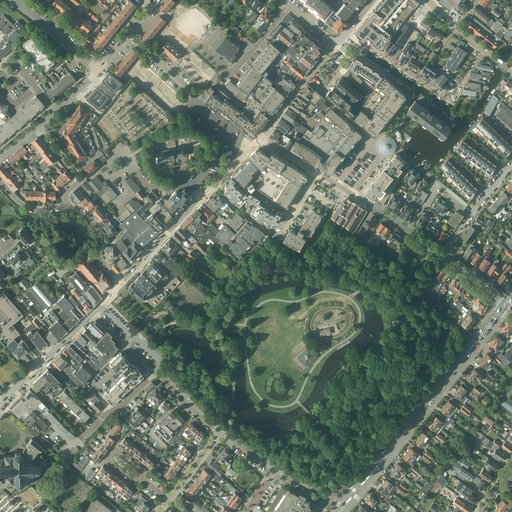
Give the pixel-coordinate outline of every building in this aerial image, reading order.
[(60,0),(55,0),(52,4),(64,14),(70,7),(60,0)] [(128,2),(121,11),(127,17),(137,5),(130,0),(128,2)] [(174,0),(165,0),(160,7),(167,13),(176,1),(174,0)] [(248,20),(247,21),(250,24),(254,20),(256,18),(258,15),(256,13),(255,13),(256,11),(259,7),(261,9),(264,5),(262,4),(262,2),(260,2),(259,2),(257,0),(256,0),(255,0),(254,0),(252,3),(253,4),(249,8),(255,13),(248,20)] [(301,0),(302,1),(303,0),(305,2),(304,3),(307,6),(308,5),(310,7),(308,9),(311,11),(312,10),(316,14),(315,15),(318,17),(320,15),(322,17),(321,18),(324,21),(333,10),(334,9),(329,5),(324,1),(324,0),(301,0)] [(357,9),(361,5),(362,6),(362,5),(355,0),(345,0),(344,2),(345,3),(354,11),(356,8),(357,9)] [(360,25),(354,32),(357,35),(361,39),(361,38),(364,41),(365,40),(371,44),(377,48),(378,48),(377,49),(380,51),(380,50),(380,51),(381,50),(382,49),(384,51),(405,20),(420,2),(417,0),(381,0),(381,1),(374,10),(373,9),(371,12),(366,18),(366,17),(360,25)] [(457,9),(463,13),(464,13),(469,7),(463,3),(464,0),(462,0),(461,2),(461,1),(456,8),(457,9)] [(196,3),(172,31),(188,45),(194,37),(191,35),(197,28),(204,33),(210,25),(209,24),(213,18),(196,3)] [(355,11),(354,11),(345,3),(337,13),(334,11),(331,15),(337,21),(340,17),(346,21),(355,11)] [(502,7),(496,3),(493,7),(494,8),(499,11),(502,7)] [(476,6),(471,11),(483,20),(489,25),(489,24),(491,26),(490,28),(491,29),(496,33),(502,25),(503,24),(497,19),(496,20),(495,22),(493,20),(490,17),(476,6)] [(70,7),(64,14),(76,23),(81,17),(70,7)] [(261,20),(259,23),(262,25),(261,26),(264,29),(268,23),(266,21),(266,20),(267,20),(271,15),(272,13),(270,11),(269,10),(269,9),(268,8),(267,8),(266,8),(260,15),(259,16),(262,19),(261,20)] [(499,11),(494,8),(491,12),(497,17),(501,13),(499,11)] [(121,11),(112,23),(118,28),(127,17),(121,11)] [(159,14),(142,36),(149,42),(166,20),(159,14)] [(0,58),(1,57),(2,58),(13,46),(11,44),(12,43),(13,44),(21,36),(17,32),(24,26),(18,20),(13,25),(3,15),(0,17),(0,30),(4,34),(2,36),(4,37),(0,41),(0,58)] [(273,40),(273,41),(284,50),(285,49),(292,55),(293,55),(309,68),(313,64),(290,46),(296,40),(298,42),(297,42),(301,45),(306,50),(316,58),(322,51),(314,45),(312,46),(310,45),(309,46),(296,35),(303,27),(294,19),(293,21),(286,15),(270,34),(272,36),(271,38),(273,40)] [(344,28),(336,22),(337,21),(331,15),(326,22),(332,27),(339,33),(344,28)] [(81,17),(76,23),(88,33),(93,26),(81,17)] [(348,23),(346,21),(340,17),(337,21),(336,22),(344,28),(348,23)] [(432,22),(430,20),(426,18),(421,25),(427,29),(432,22)] [(464,25),(469,28),(473,22),(469,19),(464,25)] [(496,33),(495,34),(500,38),(504,34),(505,34),(504,37),(508,40),(511,34),(511,20),(507,28),(502,25),(496,33)] [(469,28),(473,31),(477,26),(473,22),(469,28)] [(112,23),(102,34),(109,40),(118,28),(112,23)] [(392,42),(400,47),(413,28),(405,23),(392,42)] [(427,33),(434,38),(439,31),(431,26),(427,33)] [(473,31),(477,35),(482,29),(477,26),(473,31)] [(299,35),(303,38),(308,32),(304,29),(299,35)] [(477,35),(482,38),(486,33),(482,29),(477,35)] [(443,34),(439,31),(434,38),(438,41),(443,34)] [(303,38),(307,41),(312,35),(308,32),(303,38)] [(482,38),(486,42),(490,36),(486,33),(482,38)] [(95,43),(93,46),(99,51),(109,40),(102,34),(95,43)] [(307,41),(311,45),(312,43),(312,41),(314,41),(316,39),(312,35),(307,41)] [(227,36),(216,51),(232,63),(239,55),(237,54),(242,47),(227,36)] [(486,42),(490,45),(495,40),(490,36),(486,42)] [(22,46),(45,71),(54,63),(32,38),(22,46)] [(311,45),(310,45),(312,46),(314,45),(322,51),(326,47),(316,39),(314,41),(312,41),(312,43),(311,45)] [(161,47),(174,60),(181,53),(168,40),(161,47)] [(290,46),(313,64),(317,60),(305,51),(306,50),(301,45),(298,49),(295,46),(297,42),(298,42),(296,40),(290,46)] [(495,40),(490,45),(495,48),(499,43),(495,40)] [(280,50),(289,58),(292,61),(294,63),(306,72),(309,68),(293,55),(292,55),(285,49),(284,50),(273,41),(272,42),(271,43),(274,45),(280,50)] [(272,42),(271,42),(271,43),(270,43),(267,47),(252,66),(261,73),(263,71),(265,72),(263,75),(265,77),(269,73),(265,69),(280,50),(274,45),(271,43),(272,42)] [(386,52),(391,55),(395,49),(397,46),(392,42),(386,52)] [(448,60),(443,68),(445,69),(447,67),(448,68),(454,71),(457,66),(460,62),(463,57),(467,52),(461,49),(459,47),(457,46),(454,51),(451,55),(448,60)] [(132,47),(114,70),(121,76),(139,53),(132,47)] [(408,57),(411,53),(408,51),(406,56),(403,54),(397,62),(402,66),(408,57)] [(428,57),(433,61),(438,54),(433,51),(428,57)] [(412,53),(409,58),(406,62),(408,64),(417,71),(422,63),(415,59),(417,55),(413,52),(412,53)] [(185,57),(178,64),(204,87),(215,75),(211,73),(208,77),(185,57)] [(285,63),(290,67),(301,77),(306,72),(294,63),(292,61),(289,58),(285,63)] [(357,58),(349,67),(361,78),(375,87),(383,75),(357,58)] [(425,77),(431,68),(428,66),(430,64),(427,62),(420,73),(424,76),(423,76),(425,77)] [(280,68),(297,82),(301,77),(290,67),(289,68),(284,63),(280,68)] [(478,64),(477,67),(477,71),(483,72),(484,69),(490,70),(490,67),(478,64)] [(146,65),(139,72),(152,85),(159,78),(146,65)] [(252,66),(251,66),(250,66),(237,83),(237,84),(251,95),(255,98),(254,99),(273,113),(277,108),(287,94),(288,93),(284,90),(282,92),(275,87),(270,84),(272,82),(272,81),(265,77),(263,75),(261,73),(252,66)] [(297,82),(280,68),(278,71),(295,84),(297,82)] [(352,71),(348,68),(343,75),(348,79),(350,77),(366,91),(363,95),(368,100),(375,88),(373,86),(352,71)] [(431,81),(438,70),(436,68),(435,70),(431,68),(425,77),(427,78),(431,81)] [(292,88),(295,84),(278,71),(279,72),(272,81),(272,82),(270,84),(275,87),(277,84),(277,85),(279,82),(282,84),(283,85),(284,84),(287,86),(288,85),(292,88)] [(69,72),(65,76),(71,83),(75,80),(69,72)] [(472,73),(471,80),(479,81),(479,78),(483,78),(483,75),(472,73)] [(440,74),(435,81),(438,84),(437,85),(443,89),(444,89),(448,91),(452,84),(448,82),(450,80),(444,76),(443,76),(440,74)] [(357,114),(353,119),(375,136),(407,96),(389,81),(390,81),(383,75),(382,77),(382,78),(375,88),(368,100),(361,109),(357,114)] [(65,76),(61,79),(68,87),(69,86),(69,85),(71,83),(65,76)] [(341,77),(336,83),(337,83),(335,85),(334,85),(326,95),(346,112),(350,107),(354,102),(353,102),(355,99),(356,100),(361,94),(341,77)] [(237,84),(231,80),(229,83),(239,90),(235,96),(243,102),(246,97),(250,100),(241,112),(237,109),(240,105),(216,87),(214,89),(213,88),(220,79),(217,78),(206,92),(210,95),(204,102),(216,111),(218,109),(230,118),(242,128),(244,126),(256,135),(269,118),(273,113),(254,99),(255,98),(251,95),(237,84)] [(61,79),(57,82),(63,89),(65,88),(67,88),(68,87),(61,79)] [(503,85),(501,88),(504,90),(506,87),(508,89),(511,84),(511,81),(508,80),(504,85),(503,85)] [(156,89),(178,107),(180,105),(181,106),(186,101),(162,81),(156,89)] [(57,82),(53,86),(60,94),(61,93),(61,91),(63,89),(57,82)] [(277,84),(275,87),(282,92),(284,90),(288,93),(289,93),(292,88),(288,85),(287,86),(284,84),(283,85),(282,84),(279,82),(277,85),(277,84)] [(300,93),(299,93),(290,106),(308,118),(316,107),(309,101),(310,100),(313,97),(312,96),(313,95),(311,93),(315,89),(308,83),(300,93)] [(49,89),(56,96),(58,94),(59,95),(60,94),(53,86),(49,89)] [(81,140),(79,141),(75,135),(75,132),(90,113),(86,110),(90,105),(92,107),(103,93),(96,87),(81,106),(80,105),(67,124),(68,125),(65,128),(64,139),(65,139),(67,142),(66,143),(78,163),(88,156),(82,146),(84,144),(81,140)] [(52,100),(56,96),(49,89),(45,92),(52,100)] [(326,99),(315,89),(311,93),(313,95),(312,96),(313,97),(310,100),(321,110),(326,104),(323,102),(326,99)] [(0,143),(3,141),(3,140),(7,136),(9,136),(14,132),(13,131),(14,130),(18,126),(20,126),(20,127),(25,122),(24,122),(25,121),(29,117),(30,117),(31,117),(36,113),(35,113),(36,112),(40,108),(41,108),(42,108),(44,106),(36,95),(27,103),(28,103),(22,108),(22,107),(16,112),(17,113),(11,117),(11,116),(10,117),(6,112),(6,109),(7,110),(8,105),(2,105),(2,100),(0,97),(0,143)] [(408,111),(443,138),(451,128),(415,102),(408,111)] [(496,115),(511,128),(511,110),(503,103),(502,105),(504,106),(496,115)] [(345,112),(353,119),(357,114),(350,107),(346,112),(345,112)] [(287,108),(282,116),(297,126),(299,123),(296,121),(294,122),(292,121),(297,115),(287,108)] [(330,174),(362,134),(343,119),(332,109),(320,121),(312,132),(308,129),(299,142),(296,140),(295,142),(293,146),(292,146),(291,147),(291,148),(290,149),(291,149),(290,149),(318,166),(330,174)] [(282,116),(278,122),(281,124),(282,124),(282,125),(289,130),(290,131),(293,133),(293,132),(292,131),(293,130),(297,133),(301,136),(307,128),(300,123),(299,123),(297,126),(282,116)] [(478,132),(483,126),(487,123),(484,121),(481,124),(479,122),(481,120),(482,118),(473,127),(478,132)] [(278,122),(275,126),(276,127),(285,134),(289,136),(291,133),(292,133),(293,133),(290,131),(289,130),(282,125),(282,124),(281,124),(278,122)] [(478,132),(482,136),(488,131),(491,127),(489,125),(486,128),(483,126),(478,132)] [(284,135),(276,128),(273,133),(286,141),(288,142),(290,138),(289,137),(286,135),(284,135)] [(487,140),(492,135),(495,131),(493,129),(490,133),(488,131),(482,136),(487,140)] [(286,141),(273,133),(270,136),(271,138),(284,145),(286,141)] [(487,140),(491,145),(497,139),(500,136),(498,134),(494,137),(492,135),(487,140)] [(30,148),(30,149),(40,140),(38,138),(37,138),(31,142),(33,144),(30,147),(31,148),(30,148)] [(293,146),(295,142),(295,141),(290,138),(288,142),(285,146),(290,149),(291,149),(290,149),(291,148),(291,147),(292,146),(293,146)] [(386,138),(382,139),(379,143),(378,147),(380,151),(383,153),(387,154),(388,154),(391,153),(394,149),(395,145),(393,141),(390,138),(386,138)] [(495,149),(501,143),(504,140),(502,138),(499,141),(497,139),(491,145),(495,149)] [(167,140),(169,149),(162,150),(162,153),(158,153),(158,152),(157,152),(157,153),(156,153),(157,154),(158,158),(157,158),(157,159),(158,159),(158,160),(159,159),(163,158),(163,160),(175,159),(175,158),(185,157),(187,153),(187,149),(184,147),(176,148),(174,139),(167,140)] [(36,148),(38,149),(44,144),(40,140),(30,149),(31,150),(32,149),(33,150),(36,148)] [(454,149),(460,154),(468,143),(463,140),(459,144),(459,143),(454,149)] [(235,150),(237,146),(228,141),(226,144),(235,150)] [(495,149),(500,153),(505,148),(509,144),(506,142),(503,145),(501,143),(495,149)] [(460,154),(465,158),(473,147),(468,143),(460,154)] [(36,156),(37,157),(46,149),(47,148),(44,144),(38,149),(39,151),(36,154),(37,155),(36,156)] [(23,146),(19,149),(28,159),(29,158),(28,157),(29,156),(26,153),(27,151),(23,146)] [(505,148),(500,153),(504,157),(511,149),(511,147),(511,146),(508,150),(505,148)] [(465,158),(469,161),(478,151),(473,147),(465,158)] [(19,149),(15,152),(20,158),(22,156),(25,159),(26,158),(27,160),(28,159),(19,149)] [(42,155),(43,157),(49,152),(46,149),(37,157),(36,157),(37,158),(38,157),(38,158),(42,155)] [(307,175),(273,154),(272,153),(270,156),(259,149),(250,157),(262,168),(260,171),(257,175),(262,178),(259,183),(255,188),(263,194),(264,193),(275,201),(280,205),(286,208),(287,207),(307,175)] [(110,156),(107,153),(106,151),(99,156),(103,161),(110,156)] [(469,161),(474,165),(482,154),(478,151),(469,161)] [(15,152),(12,155),(20,165),(21,164),(20,163),(21,162),(19,159),(20,158),(15,152)] [(40,163),(41,165),(52,156),(49,152),(43,157),(45,159),(40,163)] [(387,197),(391,192),(402,173),(410,165),(396,153),(372,183),(365,192),(364,192),(374,200),(374,199),(382,206),(382,205),(387,197)] [(474,165),(479,169),(487,158),(482,154),(474,165)] [(20,165),(12,155),(8,158),(13,164),(15,162),(18,165),(19,165),(20,166),(20,165)] [(52,156),(41,165),(43,167),(48,163),(49,164),(55,159),(52,156)] [(262,178),(257,175),(255,173),(259,169),(258,168),(260,167),(250,157),(233,174),(232,174),(233,175),(251,193),(251,192),(254,189),(255,188),(259,183),(262,178)] [(479,169),(484,172),(492,162),(487,158),(479,169)] [(438,168),(443,173),(452,163),(447,159),(444,163),(443,162),(438,168)] [(84,168),(85,169),(84,170),(86,173),(88,172),(89,174),(100,166),(95,160),(84,168)] [(492,162),(484,172),(490,177),(495,171),(494,170),(497,166),(492,162)] [(443,173),(447,177),(456,168),(452,163),(443,173)] [(0,170),(0,175),(1,176),(7,171),(5,169),(9,167),(8,166),(9,165),(8,164),(0,170)] [(59,168),(58,169),(68,180),(72,177),(66,170),(64,172),(61,169),(60,169),(59,168)] [(201,182),(214,171),(211,168),(199,179),(201,182)] [(447,177),(451,182),(461,172),(456,168),(447,177)] [(60,175),(58,177),(64,184),(68,180),(58,169),(57,170),(58,171),(57,172),(60,175)] [(408,181),(415,172),(414,171),(415,170),(413,169),(412,169),(409,172),(409,171),(406,175),(404,174),(402,176),(407,181),(408,181)] [(4,180),(5,179),(14,171),(13,170),(13,171),(12,170),(9,173),(7,171),(1,176),(4,180)] [(5,179),(8,183),(17,175),(15,172),(16,172),(15,171),(14,171),(5,179)] [(415,182),(418,179),(417,179),(420,175),(419,175),(420,174),(418,172),(417,173),(416,172),(416,173),(415,172),(408,181),(409,182),(414,186),(416,184),(415,182)] [(451,182),(456,186),(465,176),(461,172),(451,182)] [(8,183),(11,186),(21,178),(21,177),(20,178),(17,175),(8,183)] [(52,175),(51,176),(60,187),(64,184),(58,177),(56,178),(54,175),(53,176),(52,175)] [(251,193),(233,175),(225,183),(225,191),(230,196),(229,197),(233,201),(234,200),(240,206),(243,203),(248,204),(247,206),(246,206),(246,207),(245,208),(245,209),(245,210),(246,211),(247,211),(248,211),(249,211),(250,210),(252,212),(251,214),(256,217),(269,225),(276,223),(283,213),(258,198),(250,193),(251,193)] [(51,183),(54,187),(56,190),(60,187),(51,176),(50,176),(51,177),(50,178),(53,181),(51,183)] [(86,180),(81,184),(82,186),(89,194),(94,189),(106,204),(111,200),(117,195),(107,183),(105,181),(102,183),(96,176),(88,183),(86,180)] [(456,186),(460,190),(469,180),(465,176),(456,186)] [(141,189),(131,177),(126,181),(136,193),(141,199),(145,196),(140,190),(141,189)] [(21,178),(11,186),(14,190),(20,185),(19,183),(22,180),(21,180),(22,179),(21,178)] [(422,189),(428,182),(427,181),(427,180),(426,179),(425,180),(424,179),(422,181),(421,181),(418,185),(418,186),(416,188),(423,193),(424,191),(422,189)] [(460,190),(464,194),(474,185),(469,180),(460,190)] [(70,193),(74,198),(81,192),(78,190),(82,186),(81,184),(70,193)] [(474,185),(464,194),(470,200),(475,194),(474,193),(478,189),(474,185)] [(448,188),(446,190),(442,195),(457,207),(448,221),(456,227),(465,214),(462,211),(468,204),(448,188)] [(175,200),(183,208),(192,198),(192,196),(184,189),(181,193),(178,191),(176,191),(170,197),(174,201),(175,200)] [(150,192),(146,196),(151,203),(156,199),(158,197),(152,190),(150,192)] [(503,191),(500,196),(506,201),(508,203),(511,198),(511,197),(510,196),(503,191)] [(78,203),(79,202),(85,197),(81,192),(74,198),(78,203)] [(391,209),(399,197),(398,197),(397,199),(396,199),(396,198),(393,196),(394,194),(391,192),(387,197),(390,199),(388,203),(389,203),(386,206),(387,207),(387,208),(388,209),(389,208),(390,209),(391,208),(391,209)] [(228,223),(237,232),(248,220),(245,217),(241,215),(235,209),(231,208),(228,205),(229,204),(220,196),(220,195),(218,193),(217,194),(216,193),(207,203),(206,203),(210,206),(216,212),(222,217),(223,216),(229,222),(228,223)] [(83,207),(85,206),(90,201),(86,196),(85,197),(79,202),(81,204),(81,206),(83,206),(83,207)] [(500,196),(496,200),(502,206),(506,201),(500,196)] [(164,208),(174,217),(176,215),(183,208),(175,200),(174,201),(170,197),(169,198),(168,199),(162,197),(158,201),(162,206),(163,206),(164,208)] [(400,205),(403,200),(399,197),(391,209),(392,209),(391,210),(392,210),(392,211),(393,212),(394,211),(395,212),(397,209),(398,209),(400,205)] [(448,210),(452,203),(447,199),(446,202),(442,199),(442,200),(438,198),(438,199),(437,199),(436,200),(436,201),(436,202),(436,203),(448,210)] [(117,217),(118,218),(120,220),(122,223),(136,211),(142,206),(139,202),(138,201),(135,201),(132,199),(124,205),(127,209),(117,217)] [(336,210),(331,217),(354,231),(366,210),(348,199),(346,202),(342,200),(340,204),(338,203),(334,209),(336,210)] [(90,201),(85,206),(86,208),(86,209),(88,210),(95,204),(92,200),(90,201)] [(496,200),(492,205),(500,212),(504,207),(502,206),(496,200)] [(443,218),(448,210),(436,203),(435,203),(435,204),(433,204),(433,205),(433,206),(433,207),(436,209),(439,212),(438,214),(439,215),(440,215),(442,216),(443,218)] [(205,206),(203,204),(202,204),(198,208),(202,212),(203,213),(200,216),(209,224),(210,223),(216,216),(211,212),(205,206)] [(404,217),(411,205),(411,204),(409,207),(409,206),(405,204),(403,207),(400,210),(401,211),(399,214),(400,215),(399,216),(401,217),(402,216),(403,217),(403,216),(404,217)] [(92,213),(94,215),(101,209),(97,205),(90,210),(90,211),(91,212),(92,213)] [(415,215),(419,209),(411,205),(404,217),(405,218),(404,219),(407,220),(407,219),(408,220),(410,216),(410,217),(413,213),(415,215)] [(500,212),(492,205),(488,209),(495,215),(495,214),(498,216),(501,212),(500,212)] [(157,234),(160,231),(163,228),(167,225),(163,220),(161,218),(158,215),(160,212),(164,208),(163,206),(162,206),(155,212),(146,220),(146,221),(157,234)] [(174,217),(164,208),(160,212),(163,215),(161,217),(161,218),(163,220),(167,225),(174,217)] [(192,215),(215,236),(220,231),(210,223),(209,224),(200,216),(199,215),(202,212),(198,208),(192,215)] [(107,212),(105,210),(103,211),(101,209),(94,215),(98,220),(107,212)] [(107,212),(98,220),(100,222),(100,223),(101,224),(102,224),(109,219),(106,216),(111,211),(110,209),(107,212)] [(311,237),(323,216),(324,215),(313,209),(312,209),(311,210),(297,233),(290,229),(284,241),(300,250),(306,239),(302,236),(304,233),(311,237)] [(157,234),(146,221),(145,220),(144,220),(140,216),(136,212),(129,217),(122,223),(126,227),(141,245),(142,246),(149,240),(157,234)] [(432,217),(424,212),(421,217),(421,216),(418,221),(416,224),(417,225),(417,226),(419,227),(420,227),(421,227),(425,220),(429,222),(432,217)] [(218,243),(220,241),(215,236),(192,215),(187,220),(193,225),(194,225),(202,232),(201,233),(208,239),(209,238),(214,243),(216,241),(218,243)] [(430,233),(438,222),(439,219),(442,216),(440,215),(439,215),(434,222),(431,220),(425,230),(430,233)] [(355,237),(360,241),(370,225),(373,227),(375,224),(375,223),(377,220),(372,216),(368,223),(365,221),(355,237)] [(488,232),(495,223),(489,219),(486,224),(478,218),(472,226),(471,225),(462,238),(464,239),(462,241),(466,244),(467,242),(469,243),(478,230),(480,227),(482,229),(483,228),(488,232)] [(104,227),(106,230),(107,231),(113,226),(116,223),(115,221),(114,222),(111,219),(104,225),(104,227)] [(205,243),(208,239),(201,233),(202,232),(194,225),(193,225),(187,220),(181,226),(202,244),(203,242),(205,243)] [(235,234),(225,245),(241,259),(248,252),(250,254),(260,243),(262,245),(269,237),(263,232),(256,226),(256,225),(252,222),(250,220),(249,221),(248,220),(237,232),(235,234)] [(438,222),(430,233),(435,237),(442,227),(438,225),(439,223),(438,222)] [(125,228),(126,227),(122,223),(119,226),(121,228),(123,230),(112,243),(114,244),(127,229),(125,228)] [(374,243),(386,226),(381,223),(376,229),(379,231),(375,238),(375,239),(371,245),(366,241),(365,243),(372,248),(375,243),(374,243)] [(220,241),(225,245),(235,234),(225,225),(220,231),(215,236),(220,241)] [(107,231),(106,230),(106,231),(108,233),(107,235),(109,237),(111,236),(117,231),(113,226),(107,231)] [(210,251),(202,244),(181,226),(176,231),(191,244),(193,246),(194,244),(195,245),(194,245),(206,256),(210,251)] [(391,230),(386,226),(374,243),(375,243),(378,245),(382,240),(381,239),(382,236),(385,238),(391,230)] [(17,234),(27,245),(34,240),(23,228),(17,234)] [(436,237),(444,243),(449,235),(446,233),(447,231),(443,228),(436,237)] [(141,245),(127,230),(116,242),(131,261),(136,256),(142,249),(140,247),(141,245)] [(190,244),(191,244),(176,231),(172,235),(180,243),(185,247),(187,247),(190,244)] [(388,245),(391,246),(399,235),(394,232),(389,239),(388,238),(388,239),(391,242),(390,243),(389,243),(388,245)] [(399,235),(391,246),(393,248),(396,244),(398,245),(403,238),(399,235)] [(179,247),(170,238),(161,247),(169,255),(174,250),(176,251),(179,248),(179,247)] [(476,249),(473,247),(474,246),(471,244),(463,256),(469,260),(476,249)] [(155,258),(163,265),(169,270),(175,277),(180,271),(186,276),(189,273),(171,256),(161,247),(153,256),(155,258)] [(28,249),(24,252),(29,257),(32,254),(28,249)] [(477,250),(473,256),(473,257),(470,261),(476,265),(482,256),(478,254),(480,252),(477,250)] [(29,257),(24,252),(21,254),(18,251),(15,253),(15,254),(13,255),(12,256),(8,259),(11,263),(13,265),(17,262),(20,265),(23,262),(22,262),(25,259),(31,265),(34,262),(29,257)] [(194,261),(201,267),(205,263),(198,256),(197,256),(191,251),(188,255),(194,261)] [(76,262),(77,263),(75,265),(79,270),(80,269),(89,279),(91,279),(102,292),(108,286),(107,285),(110,282),(99,270),(98,271),(90,262),(92,260),(88,254),(84,257),(83,256),(76,262)] [(121,255),(115,260),(117,262),(118,262),(122,268),(128,263),(121,255)] [(479,267),(485,271),(491,262),(488,260),(489,258),(487,256),(479,267)] [(117,262),(115,260),(114,258),(107,258),(110,263),(113,268),(114,268),(117,271),(118,272),(122,268),(118,262),(117,262)] [(159,281),(167,272),(169,270),(163,265),(155,258),(154,260),(153,260),(145,269),(145,268),(140,273),(141,273),(139,275),(135,279),(136,279),(134,281),(133,281),(129,286),(128,287),(129,287),(129,288),(128,289),(128,290),(132,293),(133,292),(134,292),(137,295),(140,298),(142,300),(143,299),(145,300),(149,296),(147,294),(148,294),(147,294),(154,286),(155,286),(159,281)] [(497,274),(500,269),(498,268),(499,267),(495,265),(499,260),(496,259),(487,272),(489,274),(489,275),(491,276),(492,276),(493,275),(494,276),(496,275),(497,274)] [(505,271),(497,279),(503,284),(509,278),(508,278),(510,276),(507,273),(511,267),(509,265),(505,269),(504,270),(505,271)] [(416,293),(421,297),(434,280),(435,279),(438,281),(446,271),(441,267),(432,278),(429,276),(416,293)] [(76,287),(86,299),(86,298),(93,306),(101,297),(91,285),(89,287),(76,272),(69,278),(76,287)] [(442,278),(439,282),(441,284),(436,292),(439,295),(445,287),(444,286),(447,282),(446,282),(451,275),(447,272),(442,278)] [(17,284),(23,291),(30,285),(23,278),(17,284)] [(452,288),(455,290),(461,283),(457,281),(455,280),(448,288),(450,290),(452,288)] [(39,311),(41,312),(54,300),(38,281),(24,293),(39,311)] [(461,283),(455,290),(458,293),(456,295),(458,296),(465,288),(464,287),(464,286),(461,283)] [(73,294),(70,296),(86,313),(93,307),(86,299),(76,287),(71,291),(73,294)] [(445,288),(442,292),(435,300),(437,302),(444,294),(445,294),(448,290),(445,288)] [(25,343),(19,335),(20,334),(12,325),(24,315),(3,292),(0,294),(0,341),(13,357),(15,355),(17,358),(24,351),(27,352),(29,350),(29,347),(30,346),(29,347),(27,345),(29,344),(27,345),(26,344),(27,342),(25,343)] [(471,302),(472,300),(465,294),(459,301),(462,303),(465,299),(467,299),(471,302)] [(62,309),(64,312),(71,318),(73,316),(78,322),(79,322),(78,320),(82,316),(66,298),(66,299),(63,296),(56,302),(62,309)] [(86,313),(70,296),(68,298),(83,315),(86,313)] [(486,302),(479,296),(476,299),(475,297),(472,300),(471,302),(473,304),(474,303),(478,306),(479,304),(480,305),(481,303),(482,304),(484,305),(486,302)] [(467,313),(464,317),(472,324),(476,319),(475,318),(475,317),(472,315),(470,314),(471,312),(463,306),(464,305),(462,303),(459,301),(456,305),(461,309),(462,307),(467,312),(467,313)] [(489,304),(486,302),(484,305),(482,304),(481,303),(480,305),(479,304),(478,306),(474,303),(473,304),(474,304),(472,306),(474,307),(472,310),(474,312),(476,310),(482,314),(489,304)] [(41,313),(41,312),(39,311),(33,303),(30,306),(31,307),(38,316),(41,313)] [(56,342),(59,339),(47,327),(41,319),(38,316),(31,307),(28,310),(35,318),(45,329),(56,342)] [(61,324),(68,331),(78,322),(73,316),(71,318),(64,312),(62,309),(58,313),(65,321),(61,324)] [(47,327),(59,339),(68,331),(61,324),(57,319),(58,318),(52,311),(41,319),(47,327)] [(472,324),(464,317),(462,319),(458,323),(461,326),(462,324),(463,325),(463,326),(466,328),(468,329),(472,324)] [(41,333),(52,345),(56,342),(45,329),(35,318),(31,321),(37,328),(42,333),(41,333)] [(95,320),(91,324),(102,334),(106,330),(95,320)] [(23,329),(40,349),(48,343),(31,323),(23,329)] [(86,329),(96,339),(98,341),(99,339),(101,337),(100,336),(102,334),(91,324),(91,323),(86,329)] [(510,330),(508,329),(506,328),(506,327),(504,326),(501,330),(508,336),(510,333),(511,335),(511,337),(511,338),(511,337),(511,332),(510,331),(510,330)] [(88,342),(91,345),(96,339),(86,329),(85,329),(81,333),(89,341),(88,342)] [(100,354),(99,354),(105,361),(106,360),(121,345),(107,331),(101,337),(99,339),(98,341),(96,339),(91,345),(100,354)] [(81,334),(75,339),(101,365),(105,361),(99,354),(86,342),(87,340),(81,334)] [(496,335),(493,340),(500,346),(502,343),(503,344),(505,342),(496,335)] [(101,365),(75,339),(71,343),(84,356),(89,360),(88,361),(96,370),(101,365)] [(500,346),(493,340),(489,345),(497,352),(499,350),(497,349),(500,346)] [(70,344),(66,348),(80,362),(83,365),(87,361),(80,354),(78,352),(70,344)] [(500,359),(502,360),(508,365),(511,360),(511,346),(503,355),(500,359)] [(61,352),(60,353),(65,357),(70,361),(72,363),(71,364),(87,379),(92,373),(83,365),(80,362),(66,348),(61,352)] [(314,355),(309,350),(301,358),(306,364),(314,355)] [(68,377),(73,381),(81,390),(83,388),(85,390),(88,387),(85,385),(86,385),(89,382),(86,379),(87,379),(71,364),(65,357),(60,353),(52,361),(68,377)] [(487,353),(483,358),(491,364),(495,360),(487,353)] [(122,376),(103,395),(112,405),(116,401),(118,399),(120,397),(121,396),(120,396),(124,392),(128,388),(129,388),(131,386),(132,384),(133,385),(137,381),(141,377),(139,375),(141,372),(138,369),(134,364),(133,365),(131,362),(130,362),(129,362),(127,360),(128,359),(127,359),(128,358),(123,354),(121,356),(118,354),(109,363),(112,365),(111,366),(116,370),(117,370),(118,371),(117,372),(122,376)] [(491,364),(483,358),(479,363),(487,369),(491,364)] [(70,384),(73,381),(68,377),(66,380),(58,372),(58,371),(57,367),(51,362),(47,366),(52,371),(52,372),(62,382),(67,387),(70,384)] [(42,373),(54,385),(59,391),(62,388),(59,385),(61,383),(48,368),(42,373)] [(474,369),(470,374),(476,379),(479,381),(483,376),(474,369)] [(489,370),(486,373),(493,379),(495,375),(489,370)] [(42,373),(38,377),(49,389),(54,385),(42,373)] [(493,379),(486,373),(483,377),(491,383),(494,379),(493,379)] [(476,379),(470,374),(466,378),(474,385),(476,382),(475,381),(476,379)] [(49,389),(38,377),(32,383),(34,384),(31,387),(36,391),(38,389),(44,395),(49,389)] [(143,389),(146,391),(144,393),(142,395),(143,397),(155,385),(151,382),(143,389)] [(461,385),(457,389),(464,395),(468,390),(461,385)] [(473,389),(475,391),(477,392),(479,394),(482,390),(476,386),(473,389)] [(150,396),(153,399),(159,392),(155,388),(148,394),(149,394),(147,397),(148,398),(150,396)] [(26,399),(25,400),(33,409),(34,408),(43,417),(46,415),(70,440),(75,435),(63,422),(62,423),(41,401),(29,389),(24,397),(26,399)] [(58,396),(61,399),(68,393),(65,389),(58,396)] [(464,395),(457,389),(454,394),(460,400),(464,395)] [(159,392),(153,399),(152,401),(154,404),(156,406),(158,403),(164,397),(159,392)] [(61,399),(64,403),(71,396),(68,393),(61,399)] [(95,395),(89,401),(92,403),(91,405),(97,412),(98,411),(98,412),(100,410),(100,409),(102,407),(97,402),(99,400),(95,395)] [(511,412),(511,400),(504,395),(498,402),(511,412)] [(64,403),(68,406),(74,399),(71,396),(64,403)] [(33,409),(25,400),(23,401),(21,398),(10,408),(11,409),(18,417),(37,436),(39,438),(42,442),(45,439),(42,436),(40,437),(38,435),(47,426),(40,419),(34,414),(35,413),(32,410),(33,409)] [(68,406),(71,409),(78,402),(74,399),(68,406)] [(165,400),(157,408),(161,411),(158,413),(161,416),(166,412),(171,406),(165,400)] [(449,401),(445,405),(454,412),(458,408),(449,401)] [(71,409),(74,412),(81,405),(78,402),(71,409)] [(464,404),(462,407),(469,412),(472,410),(464,404)] [(74,412),(77,415),(84,408),(81,405),(74,412)] [(447,415),(445,418),(449,421),(452,424),(454,420),(450,417),(454,412),(445,405),(441,410),(447,415)] [(135,409),(133,411),(141,419),(146,415),(138,407),(137,407),(136,407),(135,408),(135,409)] [(469,412),(462,407),(460,410),(467,415),(468,415),(469,416),(471,413),(469,412)] [(77,415),(81,419),(87,412),(84,408),(77,415)] [(174,410),(159,424),(155,429),(167,441),(172,436),(169,433),(184,419),(176,411),(176,412),(174,410)] [(131,414),(129,415),(137,423),(141,419),(133,411),(133,412),(132,411),(131,413),(131,414)] [(87,412),(81,419),(84,422),(91,415),(87,412)] [(127,417),(125,418),(126,419),(125,420),(126,420),(128,422),(133,427),(137,423),(129,415),(128,417),(127,417)] [(436,416),(432,421),(439,426),(441,424),(444,426),(445,426),(449,421),(445,418),(443,417),(441,420),(436,416)] [(486,416),(481,422),(489,428),(494,422),(486,416)] [(439,426),(432,421),(428,426),(435,431),(439,426)] [(113,439),(119,430),(121,427),(116,423),(114,426),(115,427),(108,435),(105,440),(111,444),(114,440),(113,439)] [(187,431),(190,433),(195,427),(190,423),(185,429),(184,431),(186,433),(187,431)] [(190,433),(194,436),(199,430),(195,427),(190,433)] [(199,430),(194,436),(196,438),(194,440),(197,442),(199,440),(204,434),(199,430)] [(423,432),(420,437),(426,442),(430,437),(423,432)] [(435,436),(439,439),(443,442),(446,439),(438,433),(435,436)] [(461,444),(467,437),(464,434),(458,442),(461,444)] [(426,442),(420,437),(416,442),(424,448),(428,443),(426,442)] [(119,444),(124,447),(129,441),(124,438),(119,444)] [(46,461),(32,461),(32,460),(32,459),(31,459),(30,459),(37,451),(39,452),(42,447),(32,439),(21,452),(20,453),(19,452),(16,452),(13,455),(4,455),(4,457),(0,457),(0,481),(5,481),(5,484),(13,483),(14,484),(9,489),(12,492),(16,486),(21,486),(24,483),(28,483),(30,482),(31,480),(30,478),(33,478),(32,473),(35,473),(38,472),(39,469),(39,466),(46,466),(46,461)] [(105,440),(101,444),(108,449),(111,444),(105,440)] [(493,449),(496,445),(493,442),(489,440),(486,444),(493,449)] [(124,447),(128,451),(133,445),(129,441),(124,447)] [(501,446),(509,452),(511,448),(511,445),(505,441),(501,446)] [(93,442),(92,444),(104,453),(108,449),(101,444),(100,443),(99,445),(97,445),(96,444),(93,442)] [(98,449),(95,453),(101,458),(104,453),(92,444),(90,446),(93,448),(94,446),(98,449)] [(128,451),(132,454),(137,448),(133,445),(128,451)] [(183,446),(180,451),(187,456),(191,452),(185,447),(183,446)] [(132,454),(137,458),(142,452),(137,448),(132,454)] [(411,448),(407,453),(415,459),(417,457),(419,455),(411,448)] [(503,461),(507,456),(506,456),(495,448),(493,451),(495,451),(492,456),(499,461),(501,459),(503,461)] [(187,456),(180,451),(179,450),(176,454),(176,455),(178,456),(179,457),(184,461),(187,456)] [(231,455),(225,450),(221,454),(220,454),(218,457),(225,463),(225,462),(229,465),(227,468),(237,476),(242,469),(241,468),(242,468),(240,466),(239,467),(236,464),(236,463),(229,457),(231,455)] [(137,458),(141,461),(147,453),(146,452),(144,454),(142,452),(137,458)] [(101,458),(95,453),(91,457),(97,462),(101,458)] [(141,461),(145,464),(151,457),(152,456),(148,453),(147,453),(141,461)] [(415,459),(407,453),(403,457),(412,464),(414,462),(415,459)] [(432,460),(430,458),(425,454),(422,457),(429,463),(432,460)] [(482,457),(487,460),(485,463),(483,465),(486,467),(491,471),(493,469),(495,470),(499,465),(484,455),(482,457)] [(178,456),(174,461),(180,466),(184,461),(178,456)] [(151,457),(145,464),(150,468),(155,461),(151,457)] [(470,480),(474,475),(469,471),(460,465),(457,462),(454,460),(452,459),(448,465),(470,480)] [(57,463),(62,469),(65,466),(59,460),(57,463)] [(218,466),(211,460),(208,464),(215,470),(218,466)] [(470,464),(464,460),(461,464),(467,469),(470,464)] [(174,461),(171,466),(177,470),(180,466),(174,461)] [(151,469),(156,473),(158,470),(156,469),(159,464),(156,462),(151,469)] [(394,468),(403,475),(404,476),(408,471),(398,464),(394,468)] [(410,468),(412,470),(417,474),(421,477),(423,473),(413,465),(410,468)] [(101,478),(107,470),(103,466),(96,474),(99,477),(98,478),(100,479),(101,478)] [(164,468),(167,470),(173,475),(177,470),(171,466),(169,468),(166,466),(164,468)] [(474,475),(475,475),(478,471),(472,467),(469,471),(474,475)] [(403,475),(394,468),(394,469),(392,471),(391,473),(399,480),(403,475)] [(204,469),(201,474),(207,479),(209,481),(213,476),(219,481),(221,479),(214,473),(212,475),(204,469)] [(482,476),(489,481),(493,476),(483,469),(481,472),(484,474),(482,476)] [(101,478),(105,481),(111,473),(107,470),(101,478)] [(167,470),(164,475),(170,480),(173,475),(167,470)] [(105,481),(110,484),(116,477),(111,473),(105,481)] [(201,474),(197,479),(204,484),(207,479),(201,474)] [(475,475),(473,478),(479,482),(477,486),(482,490),(487,483),(481,479),(475,475)] [(113,484),(115,486),(120,480),(116,477),(110,484),(111,486),(113,484)] [(197,479),(193,484),(200,489),(202,491),(204,488),(202,487),(204,484),(197,479)] [(382,484),(392,492),(396,488),(404,495),(407,491),(405,490),(399,485),(394,481),(392,484),(386,479),(384,481),(382,483),(382,484)] [(115,486),(120,489),(124,483),(120,480),(115,486)] [(439,489),(440,490),(443,485),(436,481),(434,485),(433,485),(430,490),(436,494),(439,489)] [(472,490),(460,481),(455,488),(459,491),(467,497),(470,493),(472,494),(474,491),(472,490)] [(120,489),(124,493),(129,487),(124,483),(120,489)] [(193,484),(190,489),(196,494),(200,489),(193,484)] [(227,487),(234,492),(236,490),(229,484),(227,487)] [(388,489),(382,484),(378,489),(383,493),(380,496),(385,499),(389,503),(391,499),(388,497),(392,492),(388,489)] [(311,511),(316,505),(310,500),(308,502),(304,500),(305,498),(306,496),(300,493),(299,495),(281,486),(279,490),(280,491),(266,511),(311,511)] [(129,487),(124,493),(123,495),(127,498),(128,496),(133,490),(129,487)] [(196,494),(190,489),(186,493),(193,499),(196,494)] [(465,500),(466,499),(470,501),(473,503),(477,498),(473,495),(472,494),(470,493),(467,497),(459,491),(457,495),(465,500)] [(135,496),(142,501),(144,499),(137,493),(135,496)] [(235,493),(231,498),(238,503),(242,498),(235,493)] [(376,496),(374,498),(371,494),(366,500),(372,506),(373,505),(374,506),(376,504),(376,503),(380,498),(376,496)] [(219,496),(218,499),(225,504),(227,502),(219,496)] [(456,505),(466,511),(467,511),(471,507),(460,500),(459,500),(453,496),(449,501),(456,505)] [(109,511),(111,509),(104,504),(101,502),(95,497),(84,511),(109,511)] [(238,503),(231,498),(228,502),(234,507),(238,503)] [(502,500),(499,505),(504,509),(506,506),(510,508),(511,504),(511,501),(507,498),(505,502),(502,500)] [(192,502),(199,507),(201,505),(194,499),(192,502)] [(225,504),(218,499),(216,501),(223,507),(225,504)] [(137,506),(139,508),(144,511),(145,511),(149,507),(143,502),(141,501),(137,506)]
